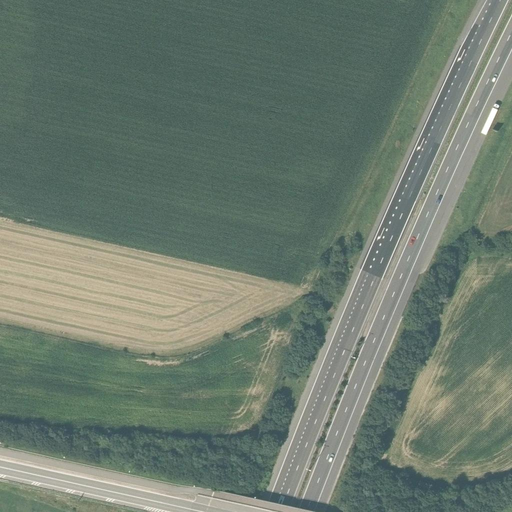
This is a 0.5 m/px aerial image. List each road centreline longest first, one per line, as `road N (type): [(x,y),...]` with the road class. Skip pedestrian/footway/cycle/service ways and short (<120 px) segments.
road 1 (motorway): [(500,0),(375,273),(280,511)]
road 2 (motorway): [(306,511),(405,265),(511,31)]
road 3 (secondary): [(201,511),(0,466)]
